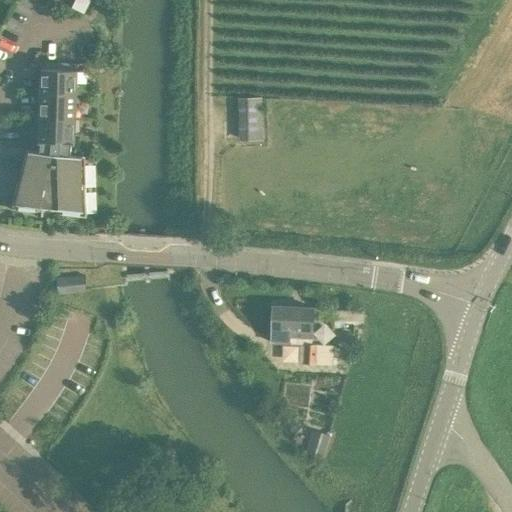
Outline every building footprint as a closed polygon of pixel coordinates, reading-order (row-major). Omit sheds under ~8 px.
[(41,68),(40,93),(76,94),(77,69),(41,68)] [(75,118),(76,94),(40,93),(39,117),(75,118)] [(261,138),(260,98),(242,98),(243,139),(261,138)] [(75,143),(75,118),(39,117),(39,141),(41,142),(72,142),(75,143)] [(72,142),(41,142),(40,151),(26,149),(12,208),(87,216),(85,155),(71,154),(72,142)] [(57,278),(59,293),(86,290),(85,275),(57,278)] [(290,343),(299,344),(299,363),(317,364),(317,363),(333,364),(333,345),(311,344),(313,306),(275,304),(272,341),(290,342),(290,343)] [(350,323),(364,324),(365,310),(333,308),(332,331),(350,332),(350,323)] [(328,436),(315,432),(309,451),(322,455),(328,436)]
